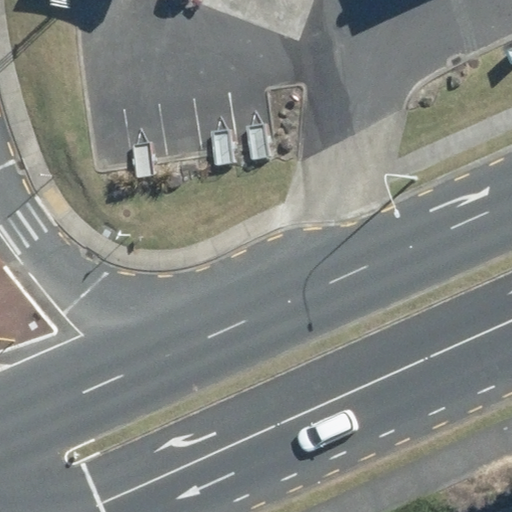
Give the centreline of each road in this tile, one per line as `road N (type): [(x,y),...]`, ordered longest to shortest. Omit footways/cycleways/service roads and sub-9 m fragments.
road 1 (secondary): [(511,330),(85,511)]
road 2 (secondary): [(236,330),(511,210)]
road 3 (secondary): [(0,178),(49,251),(131,307),(236,330)]
road 4 (secondary): [(0,431),(236,330)]
